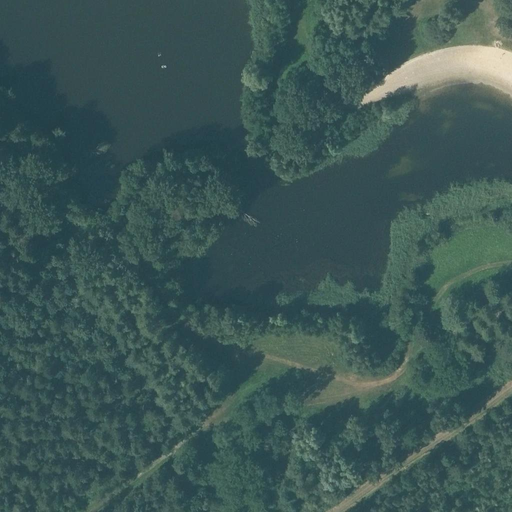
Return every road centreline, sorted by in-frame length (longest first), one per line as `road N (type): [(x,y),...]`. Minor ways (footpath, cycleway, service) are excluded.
road 1 (track): [(0,506),(345,511),(511,391)]
road 2 (track): [(227,407),(86,511)]
